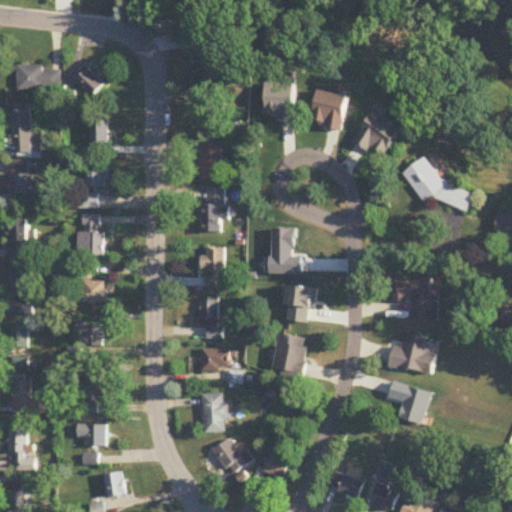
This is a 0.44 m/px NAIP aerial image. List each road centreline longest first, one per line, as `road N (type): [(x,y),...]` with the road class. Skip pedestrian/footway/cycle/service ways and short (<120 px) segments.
road 1 (residential): [(201,511),(160,418),(156,69),(129,36),(82,22),(0,16)]
road 2 (residential): [(297,511),(353,359),(356,209),(342,174),(318,159),(297,160),(283,179),(290,204),(356,242)]
